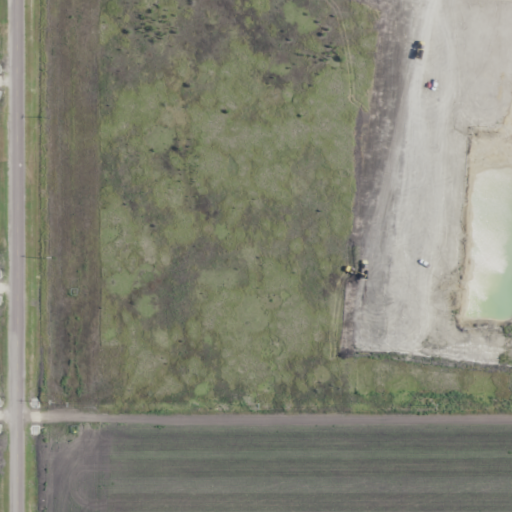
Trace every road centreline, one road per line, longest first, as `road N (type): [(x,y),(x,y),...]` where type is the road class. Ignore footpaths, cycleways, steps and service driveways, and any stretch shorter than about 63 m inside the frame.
road 1 (residential): [(0,409),(511,411)]
road 2 (secondary): [(11,0),(12,511)]
